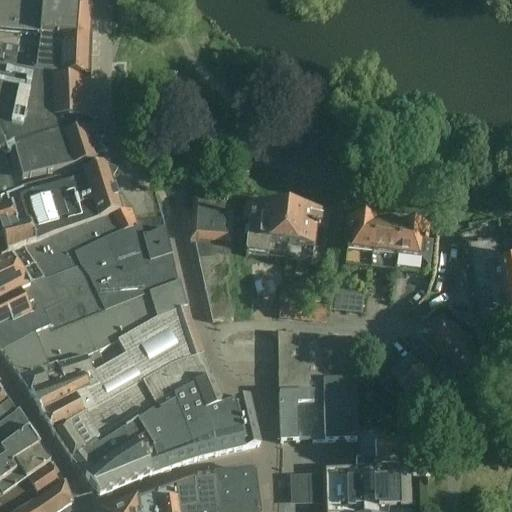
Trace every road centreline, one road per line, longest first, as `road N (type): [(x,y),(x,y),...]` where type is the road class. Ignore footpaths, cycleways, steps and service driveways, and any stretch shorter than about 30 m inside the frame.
road 1 (residential): [(266,459),(255,405),(217,378),(171,199)]
road 2 (residential): [(181,156),(112,137),(106,0)]
road 3 (residential): [(97,511),(165,483),(266,459)]
